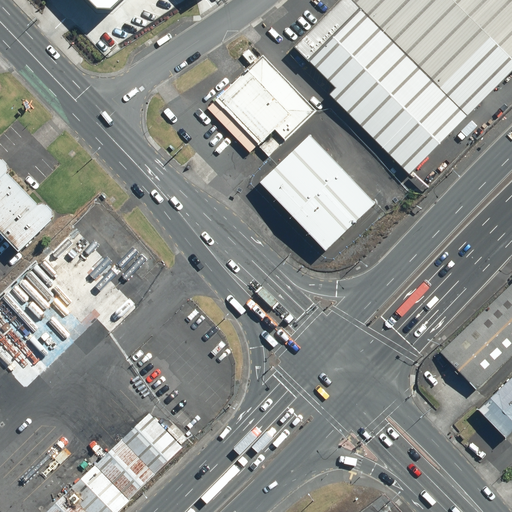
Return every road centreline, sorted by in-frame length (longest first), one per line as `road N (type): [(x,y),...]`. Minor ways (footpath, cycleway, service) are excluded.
road 1 (primary): [(511,219),(365,378)]
road 2 (unclassified): [(256,0),(160,65),(97,122)]
road 3 (primary): [(378,291),(511,155)]
road 4 (primary): [(365,378),(492,511)]
road 5 (primary): [(97,122),(217,248)]
road 6 (primary): [(0,22),(97,122)]
road 7 (primary): [(432,483),(300,448)]
road 8 (primary): [(256,427),(261,363),(253,303)]
road 9 (primary): [(432,483),(350,394)]
